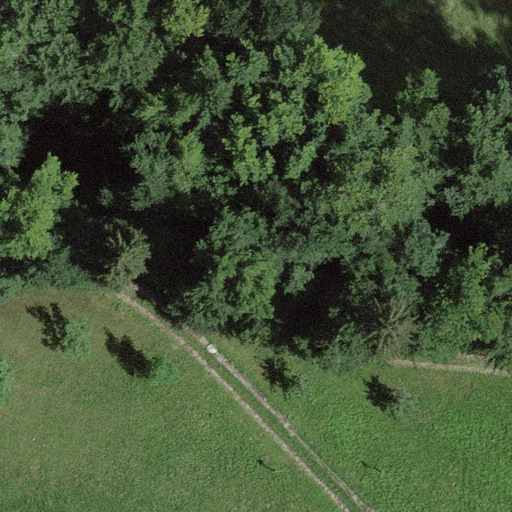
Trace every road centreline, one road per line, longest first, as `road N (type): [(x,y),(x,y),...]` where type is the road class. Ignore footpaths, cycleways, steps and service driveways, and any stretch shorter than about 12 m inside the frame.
road 1 (track): [(370,511),(168,304),(63,242),(0,223)]
road 2 (track): [(63,242),(233,304),(511,362)]
